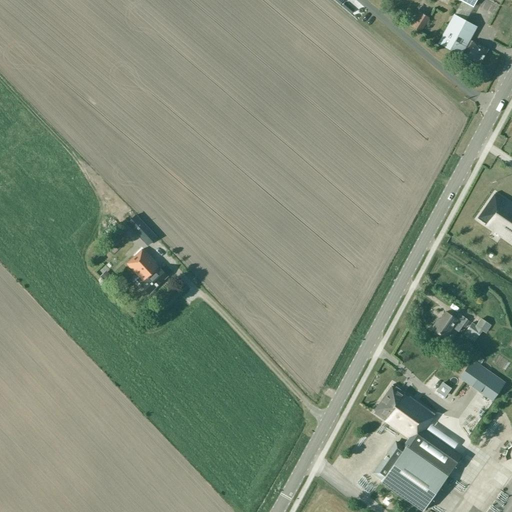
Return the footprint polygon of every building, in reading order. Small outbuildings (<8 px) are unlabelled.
[(420,12),(411,26),(420,32),(429,18),(420,12)] [(475,26),(454,15),(438,43),(457,53),(456,54),(463,58),(478,67),(487,49),(472,41),(472,42),(468,40),(475,26)] [(511,204),(495,193),(477,218),(485,223),(485,224),(511,243),(511,204)] [(153,236),(139,221),(131,230),(144,244),(153,236)] [(144,259),(138,253),(126,264),(138,277),(135,280),(141,286),(148,293),(167,275),(160,268),(159,268),(154,262),(154,263),(147,256),(144,259)] [(105,272),(100,278),(108,286),(114,281),(105,272)] [(471,322),(471,323),(466,320),(467,319),(459,313),(455,318),(445,312),(440,319),(438,318),(431,329),(444,337),(451,327),(458,331),(461,327),(466,329),(463,334),(473,341),(482,329),(471,322)] [(472,360),(459,378),(492,400),(504,382),(472,360)] [(438,379),(431,388),(445,397),(451,388),(438,379)] [(408,441),(400,436),(381,464),(425,495),(445,467),(414,445),(416,442),(447,465),(457,451),(432,434),(437,427),(429,422),(435,414),(392,384),(373,412),(410,438),(408,441)] [(494,449),(503,449),(502,427),(493,427),(494,449)]
